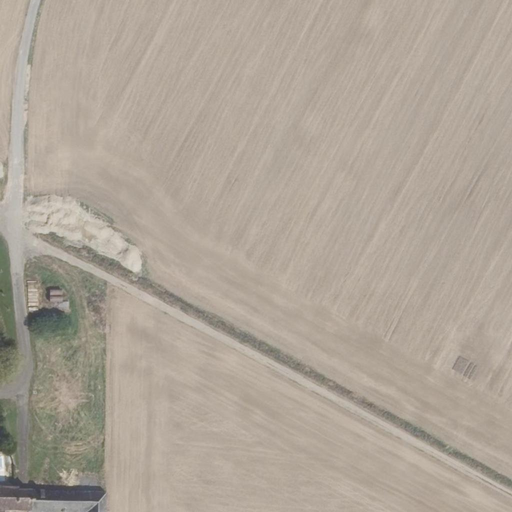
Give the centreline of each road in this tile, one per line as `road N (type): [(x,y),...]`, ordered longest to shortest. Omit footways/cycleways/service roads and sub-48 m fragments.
road 1 (track): [(16,232),(511,494)]
road 2 (track): [(22,488),(25,355),(16,232)]
road 3 (track): [(36,0),(22,63),(16,232)]
